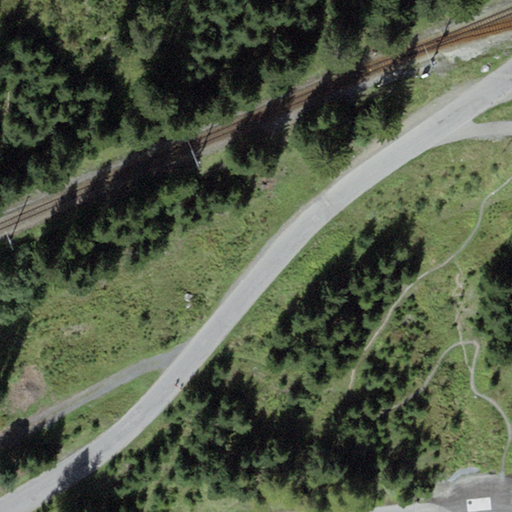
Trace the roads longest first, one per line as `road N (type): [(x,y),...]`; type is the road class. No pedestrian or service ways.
road 1 (residential): [(5,511),(135,423),(295,230),(511,75)]
road 2 (track): [(0,442),(156,362),(186,365)]
